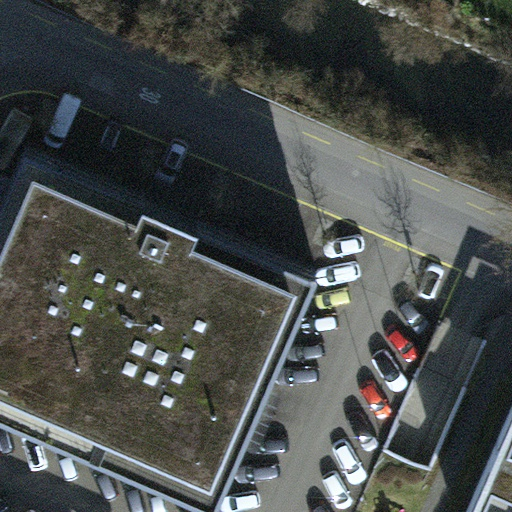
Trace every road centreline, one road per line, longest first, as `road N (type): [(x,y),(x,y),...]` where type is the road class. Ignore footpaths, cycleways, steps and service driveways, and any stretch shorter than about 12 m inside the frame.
road 1 (unknown): [(0,407),(193,494),(246,499),(286,482),(312,437),(406,197)]
road 2 (tertiary): [(0,19),(511,244)]
